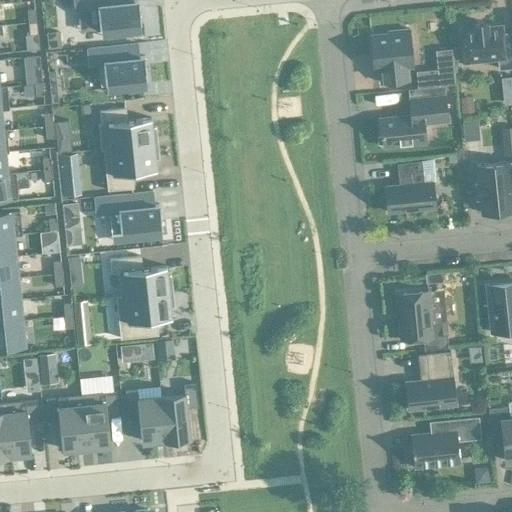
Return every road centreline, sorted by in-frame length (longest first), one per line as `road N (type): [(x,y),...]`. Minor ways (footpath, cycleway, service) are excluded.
road 1 (residential): [(173,6),(219,444),(205,471)]
road 2 (residential): [(349,259),(324,0)]
road 3 (residential): [(380,511),(349,259)]
road 4 (residential): [(205,471),(0,495)]
road 5 (residential): [(511,245),(349,259)]
